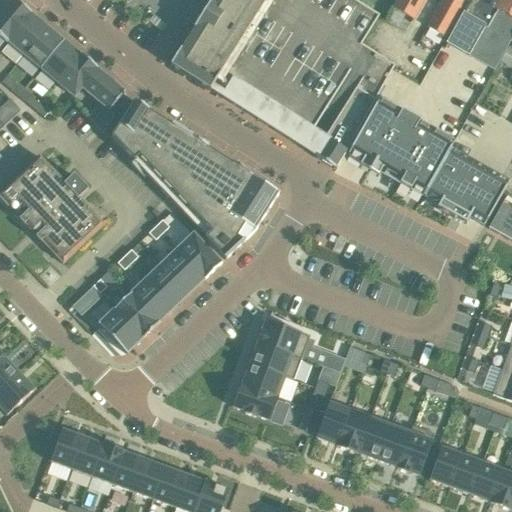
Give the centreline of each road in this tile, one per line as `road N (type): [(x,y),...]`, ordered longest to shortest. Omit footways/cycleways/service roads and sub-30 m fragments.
road 1 (residential): [(58,0),(181,104),(304,182),(304,198),(264,267),(121,399)]
road 2 (residential): [(33,311),(131,212),(52,130),(0,179)]
road 3 (residential): [(121,399),(172,437),(259,470)]
road 4 (residential): [(259,470),(374,511)]
